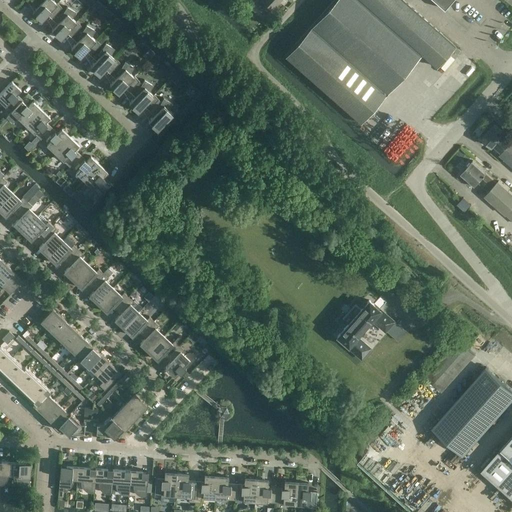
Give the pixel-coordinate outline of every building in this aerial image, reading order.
[(41,2),(32,12),(41,19),(41,20),(47,14),(57,3),(53,0),(40,0),(40,1),(41,2)] [(267,14),(280,0),(261,0),(257,5),(267,14)] [(436,67),(455,46),(402,0),(333,0),(285,56),(360,123),(387,93),(421,54),(436,67)] [(433,0),(444,9),(451,0),(433,0)] [(57,3),(47,14),(52,18),(62,8),(57,3)] [(61,20),(52,30),(60,38),(61,39),(67,32),(77,22),(76,21),(72,17),(75,12),(67,8),(67,7),(59,19),(61,20)] [(77,22),(67,32),(71,37),(81,26),(77,22)] [(80,39),(71,48),(79,56),(80,57),(86,51),(96,40),(95,39),(91,36),(94,31),(86,26),(87,25),(86,25),(78,37),(80,39)] [(96,40),(86,51),(90,55),(100,44),(96,40)] [(99,57),(90,66),(99,74),(99,75),(105,69),(115,58),(111,54),(114,49),(106,44),(105,43),(98,56),(99,57)] [(127,47),(122,52),(127,56),(130,53),(130,50),(127,47)] [(153,68),(161,59),(156,55),(148,63),(153,68)] [(115,58),(105,69),(110,73),(120,63),(115,58)] [(119,75),(110,85),(118,93),(119,93),(124,87),(135,77),(134,76),(130,72),(133,67),(125,62),(125,61),(117,74),(119,75)] [(176,84),(182,78),(176,72),(170,79),(176,84)] [(135,77),(124,87),(129,92),(135,97),(129,103),(138,111),(137,111),(138,111),(138,112),(144,105),(154,95),(149,90),(152,86),(144,81),(145,80),(144,80),(142,83),(139,81),(135,77)] [(0,101),(11,112),(22,100),(16,94),(21,90),(12,82),(13,82),(12,81),(0,93),(0,101)] [(154,95),(144,105),(148,110),(154,115),(148,121),(157,129),(157,130),(173,114),(168,109),(172,104),(164,99),(164,98),(163,98),(161,102),(158,99),(154,95)] [(25,125),(41,109),(32,101),(28,105),(22,100),(11,112),(6,117),(12,123),(17,117),(25,125)] [(40,139),(51,128),(45,122),(50,117),(41,109),(25,125),(36,136),(40,139)] [(511,139),(510,142),(502,135),(504,133),(494,124),(482,138),(492,146),(496,141),(500,144),(497,148),(501,152),(499,154),(511,165),(511,139)] [(55,153),(70,137),(61,128),(57,133),(51,128),(40,139),(55,153)] [(36,136),(30,142),(34,145),(40,139),(36,136)] [(69,167),(80,155),(74,149),(79,145),(70,137),(55,153),(69,167)] [(84,181),(99,164),(90,156),(86,161),(80,155),(69,167),(84,181)] [(497,182),(485,172),(486,172),(473,160),(462,172),(466,176),(464,178),(464,180),(470,185),(472,185),(474,183),(475,184),(482,176),(487,181),(484,186),(489,191),(497,182)] [(99,164),(84,181),(98,195),(110,182),(104,176),(108,172),(99,164)] [(0,204),(12,192),(4,185),(7,182),(2,177),(0,179),(0,204)] [(489,191),(485,195),(506,213),(511,218),(511,192),(498,180),(497,182),(489,191)] [(22,196),(27,201),(39,188),(34,183),(22,196)] [(67,184),(62,188),(63,189),(70,195),(74,191),(67,184)] [(78,201),(83,196),(76,190),(72,195),(78,201)] [(27,201),(22,197),(20,199),(12,192),(0,204),(0,210),(6,216),(15,207),(18,210),(27,201)] [(22,232),(37,216),(30,209),(32,206),(39,198),(34,194),(27,201),(18,210),(22,214),(14,224),(22,232)] [(44,234),(53,225),(48,221),(45,223),(37,216),(22,232),(31,240),(40,231),(44,234)] [(47,256),(63,240),(55,233),(57,230),(53,225),(44,234),(48,238),(39,248),(47,256)] [(69,258),(78,249),(73,245),(70,247),(63,240),(47,256),(56,264),(65,255),(69,258)] [(73,280),(88,264),(80,257),(83,254),(78,249),(69,258),(73,262),(64,272),(73,280)] [(0,282),(1,283),(13,271),(4,263),(0,266),(0,282)] [(94,282),(103,273),(98,269),(96,271),(88,264),(73,280),(81,288),(90,279),(94,282)] [(112,272),(108,268),(104,273),(108,277),(112,272)] [(13,271),(1,283),(9,291),(21,279),(13,271)] [(98,304),(113,288),(105,280),(108,278),(103,273),(94,282),(98,286),(89,295),(98,304)] [(120,306),(128,297),(124,293),(121,295),(113,288),(98,304),(107,312),(116,303),(120,306)] [(123,328),(138,312),(131,304),(133,302),(128,297),(120,306),(124,310),(115,320),(123,328)] [(347,324),(337,336),(348,346),(361,357),(368,350),(364,346),(365,345),(356,337),(372,320),(373,321),(384,331),(385,330),(393,321),(380,310),(377,307),(369,300),(367,302),(362,308),(360,310),(347,324)] [(41,321),(41,322),(49,329),(61,317),(53,309),(41,321)] [(145,330),(154,321),(149,317),(146,319),(138,312),(123,328),(132,336),(141,327),(145,330)] [(61,317),(49,329),(56,336),(68,324),(61,317)] [(149,352),(164,336),(156,328),(158,326),(154,321),(145,330),(149,334),(140,343),(149,352)] [(180,321),(173,328),(177,331),(178,332),(185,325),(184,325),(180,321)] [(393,321),(385,330),(396,340),(404,331),(393,321)] [(68,324),(56,336),(65,344),(76,331),(68,324)] [(7,344),(14,336),(9,331),(2,339),(7,344)] [(76,331),(65,344),(73,351),(84,339),(76,331)] [(18,335),(16,337),(23,345),(26,343),(20,337),(18,335)] [(27,335),(25,338),(33,346),(36,343),(27,335)] [(170,354),(179,345),(174,341),(172,343),(164,336),(149,352),(157,360),(166,351),(170,354)] [(84,339),(73,351),(80,359),(92,346),(84,339)] [(441,392),(475,355),(458,339),(424,376),(441,392)] [(26,343),(23,345),(36,357),(38,354),(26,343)] [(36,343),(33,346),(41,353),(43,350),(36,344),(36,343)] [(0,369),(35,403),(46,392),(46,393),(49,389),(25,366),(24,368),(0,345),(0,369)] [(179,345),(170,354),(174,358),(165,367),(174,376),(178,372),(180,373),(193,360),(194,359),(194,358),(194,357),(194,356),(193,355),(193,354),(192,354),(192,353),(191,353),(190,353),(189,353),(188,353),(187,353),(184,355),(181,352),(184,350),(179,345)] [(92,346),(80,359),(88,366),(100,353),(92,346)] [(43,350),(41,353),(49,360),(51,358),(43,350)] [(100,353),(88,366),(96,373),(108,361),(100,353)] [(38,354),(36,357),(44,365),(47,367),(49,365),(38,354)] [(51,358),(49,360),(57,368),(59,365),(51,358)] [(108,361),(96,373),(103,380),(99,385),(105,390),(117,377),(120,373),(116,369),(108,361)] [(49,365),(47,367),(49,370),(56,376),(59,378),(61,376),(58,373),(51,367),(49,365)] [(59,365),(57,368),(64,375),(67,373),(59,365)] [(463,453),(511,397),(511,389),(486,367),(433,427),(463,453)] [(67,373),(64,375),(72,383),(74,380),(67,373)] [(61,376),(59,378),(66,386),(69,383),(61,376)] [(119,379),(112,387),(114,390),(121,382),(119,379)] [(74,380),(72,383),(76,386),(80,390),(83,388),(78,384),(74,380)] [(69,383),(66,386),(74,393),(76,391),(69,383)] [(62,390),(67,395),(71,391),(66,386),(62,390)] [(111,388),(104,395),(106,397),(114,390),(112,387),(111,388)] [(76,391),(74,393),(82,401),(84,398),(77,391),(76,391)] [(35,403),(33,404),(34,405),(41,412),(53,400),(46,393),(46,392),(35,403)] [(134,394),(126,402),(139,414),(147,406),(134,394)] [(104,395),(96,403),(99,405),(106,398),(106,397),(104,395)] [(53,400),(41,412),(42,412),(49,419),(61,407),(53,400)] [(126,402),(119,410),(131,422),(139,414),(126,402)] [(61,407),(49,419),(57,427),(70,413),(69,414),(61,407)] [(110,416),(124,429),(131,422),(119,410),(112,417),(110,416)] [(70,413),(57,427),(62,431),(62,430),(61,430),(66,430),(68,432),(70,431),(84,432),(84,431),(90,431),(91,419),(84,418),(83,422),(80,422),(70,413)] [(91,419),(90,431),(96,432),(96,433),(112,434),(114,435),(115,434),(119,434),(118,435),(119,435),(124,429),(110,416),(103,424),(98,423),(98,419),(91,419)] [(511,433),(500,447),(479,468),(508,494),(511,497),(511,433)] [(12,474),(13,461),(0,460),(0,484),(1,484),(2,484),(3,483),(4,482),(5,481),(6,480),(6,479),(7,478),(7,477),(7,474),(12,474)] [(13,461),(12,474),(17,475),(17,476),(17,477),(17,478),(17,479),(17,480),(17,481),(17,482),(18,483),(19,484),(20,485),(21,485),(21,486),(23,486),(24,486),(28,487),(28,489),(29,489),(31,462),(30,462),(13,461)] [(77,479),(78,466),(61,465),(61,464),(60,464),(58,491),(59,491),(59,489),(64,489),(65,489),(66,489),(67,488),(68,488),(69,487),(70,487),(71,486),(71,485),(72,484),(72,483),(72,482),(72,479),(77,479)] [(95,480),(96,467),(78,466),(77,479),(82,479),(82,482),(82,484),(82,485),(83,487),(84,488),(85,489),(85,490),(86,490),(87,491),(89,491),(93,492),(93,494),(94,494),(95,480)] [(112,482),(113,469),(96,467),(95,480),(99,481),(99,483),(99,485),(99,486),(100,487),(100,488),(101,490),(102,490),(103,491),(103,492),(104,492),(105,492),(107,493),(111,493),(111,495),(112,495),(112,482)] [(130,483),(131,470),(113,469),(112,482),(117,482),(116,485),(116,486),(117,487),(117,488),(117,489),(118,491),(119,492),(120,493),(122,493),(123,494),(124,494),(128,494),(128,496),(129,496),(130,483)] [(131,470),(130,483),(134,483),(134,487),(134,488),(134,489),(134,490),(135,491),(135,492),(136,493),(137,493),(138,494),(139,495),(140,495),(141,495),(142,495),(145,495),(145,497),(146,497),(148,471),(147,471),(131,470)] [(175,495),(176,473),(164,472),(164,479),(157,478),(157,477),(156,477),(155,494),(175,495)] [(194,502),(196,481),(188,480),(188,474),(176,473),(175,495),(189,496),(189,501),(194,502)] [(215,498),(216,476),(204,475),(204,482),(196,481),(194,502),(201,502),(201,497),(215,498)] [(235,500),(236,484),(228,483),(228,477),(216,476),(215,498),(235,500)] [(255,501),(256,479),(244,478),(244,485),(236,484),(235,500),(255,501)] [(275,503),(276,487),(268,486),(268,480),(256,479),(255,501),(275,503)] [(295,504),(296,482),(284,481),(284,488),(276,487),(275,503),(295,504)] [(296,482),(295,504),(315,506),(316,489),(315,489),(315,490),(308,489),(308,483),(296,482)] [(94,510),(108,511),(108,503),(94,502),(94,510)]
